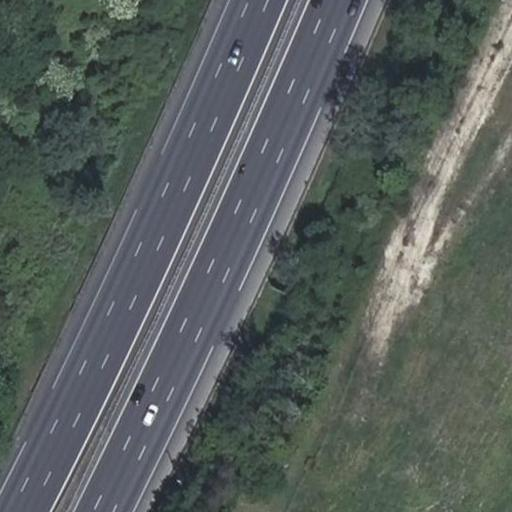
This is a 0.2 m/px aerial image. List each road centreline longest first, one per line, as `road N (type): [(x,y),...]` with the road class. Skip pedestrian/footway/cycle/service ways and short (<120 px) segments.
road 1 (motorway): [(257,0),(20,511)]
road 2 (motorway): [(104,511),(261,187),(336,0)]
